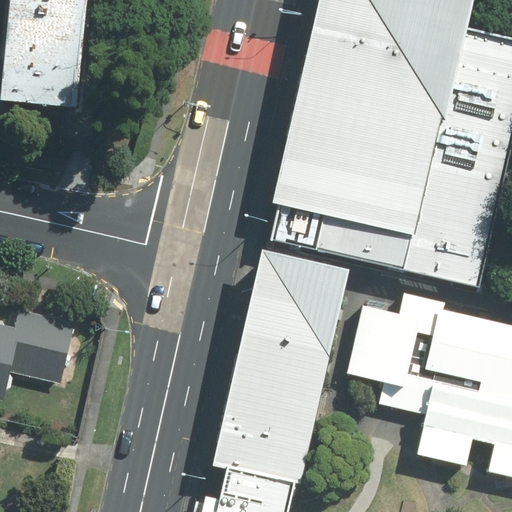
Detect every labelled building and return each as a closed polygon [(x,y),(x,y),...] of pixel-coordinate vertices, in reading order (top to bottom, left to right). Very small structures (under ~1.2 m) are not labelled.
[(91,0),(10,0),(2,103),(82,110),(91,0)] [(470,0),(317,0),(273,199),(279,201),(270,238),(480,285),(511,141),(511,37),(464,27),(470,0)] [(256,244),(199,511),(291,511),(347,263),(256,244)] [(441,303),(406,295),(402,313),(362,304),(347,372),(385,380),(379,404),(427,414),(418,454),(511,474),(511,325),(439,309),(441,303)] [(0,399),(5,400),(11,373),(64,385),(79,318),(16,304),(12,324),(0,321),(0,399)]
